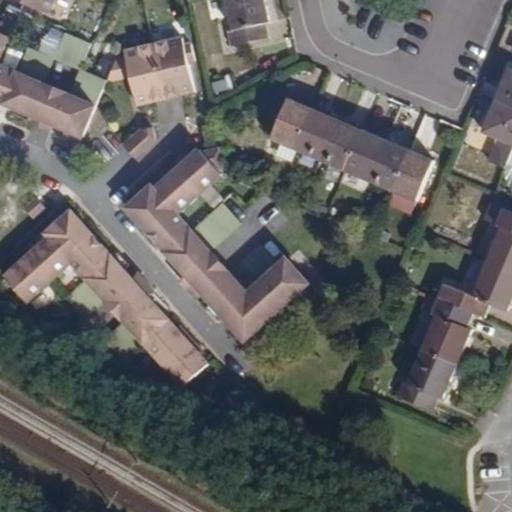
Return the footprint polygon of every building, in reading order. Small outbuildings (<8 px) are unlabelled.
[(14,0),(25,4),(32,7),(29,13),(41,18),(43,12),(50,15),(56,0),(14,0)] [(226,0),(230,15),(218,18),(221,35),(229,33),(232,47),(269,39),(266,24),(271,23),(265,0),(226,0)] [(32,7),(25,4),(22,10),(29,13),(32,7)] [(0,61),(11,37),(0,31),(0,97),(1,94),(8,97),(6,103),(32,115),(45,84),(19,73),(0,64),(0,61)] [(64,33),(56,58),(82,66),(90,42),(64,33)] [(183,37),(154,44),(167,99),(196,92),(189,64),(188,57),(194,55),(191,43),(185,44),(183,37)] [(108,79),(107,83),(125,79),(123,71),(129,70),(131,78),(138,106),(167,99),(154,44),(125,51),(127,58),(116,60),(108,79)] [(194,55),(188,57),(189,64),(196,62),(194,55)] [(511,106),(511,69),(510,68),(497,100),(511,106)] [(92,73),(85,89),(100,95),(106,80),(92,73)] [(72,95),(45,84),(32,115),(34,116),(31,123),(53,132),(56,125),(58,126),(72,95)] [(1,94),(0,97),(0,100),(6,103),(8,97),(1,94)] [(97,106),(72,95),(58,126),(84,137),(97,107),(97,106)] [(294,163),(299,150),(315,110),(290,99),(273,139),(282,143),(277,155),(294,163)] [(495,137),(486,160),(506,169),(509,163),(511,154),(511,106),(497,100),(484,133),(495,137)] [(315,110),(299,150),(322,160),(339,120),(315,110)] [(339,120),(322,160),(347,170),(363,130),(339,120)] [(143,130),(125,146),(136,158),(156,140),(153,128),(143,130)] [(363,130),(347,170),(371,181),(388,141),(363,130)] [(388,141),(371,181),(395,191),(412,151),(388,141)] [(204,153),(201,150),(182,167),(204,193),(223,175),(219,170),(223,167),(218,145),(204,153)] [(412,151),(395,191),(419,201),(436,161),(412,151)] [(179,163),(182,167),(192,158),(189,155),(189,154),(179,163)] [(182,167),(178,170),(175,173),(165,182),(157,190),(153,186),(146,193),(139,198),(128,208),(163,247),(169,243),(174,249),(169,253),(187,274),(212,252),(194,231),(179,215),(201,195),(204,193),(182,167)] [(162,178),(165,182),(175,173),(172,169),(162,178)] [(136,195),(139,198),(146,193),(142,189),(136,195)] [(35,219),(47,208),(38,198),(26,209),(35,219)] [(218,244),(242,224),(224,203),(201,223),(218,244)] [(504,228),(489,263),(511,272),(511,213),(504,210),(498,225),(504,228)] [(16,269),(7,277),(29,302),(51,283),(74,262),(89,279),(67,298),(86,319),(107,300),(132,277),(113,256),(108,261),(103,255),(108,250),(73,211),(62,221),(56,227),(48,234),(52,237),(42,245),(33,254),(30,257),(26,260),(16,269)] [(52,223),(56,227),(62,221),(58,217),(52,223)] [(39,241),(30,250),(33,254),(42,245),(39,241)] [(169,243),(163,247),(169,253),(174,249),(169,243)] [(108,250),(103,255),(108,261),(113,256),(108,250)] [(199,299),(205,294),(207,296),(232,274),(212,252),(187,274),(189,276),(183,281),(199,299)] [(23,256),(13,265),(16,269),(26,260),(23,256)] [(311,284),(289,259),(250,294),(232,274),(207,296),(247,341),(268,322),(253,305),(274,286),(289,303),(311,284)] [(446,284),(439,299),(474,314),(485,319),(491,304),(509,312),(511,305),(511,272),(489,263),(475,296),(446,284)] [(132,277),(107,300),(127,322),(152,299),(150,297),(155,292),(140,275),(134,280),(132,277)] [(274,286),(253,305),(268,322),(270,321),(275,326),(292,311),(287,305),(289,303),(274,286)] [(170,320),(152,299),(127,322),(106,341),(124,361),(145,342),(165,365),(185,387),(210,365),(202,355),(190,342),(178,328),(170,320)] [(438,316),(423,350),(458,365),(473,330),(468,328),(474,314),(439,299),(433,314),(438,316)] [(182,325),(178,328),(190,342),(202,355),(206,352),(182,325)] [(404,382),(398,397),(433,412),(439,398),(443,400),(458,365),(423,350),(409,384),(404,382)]
